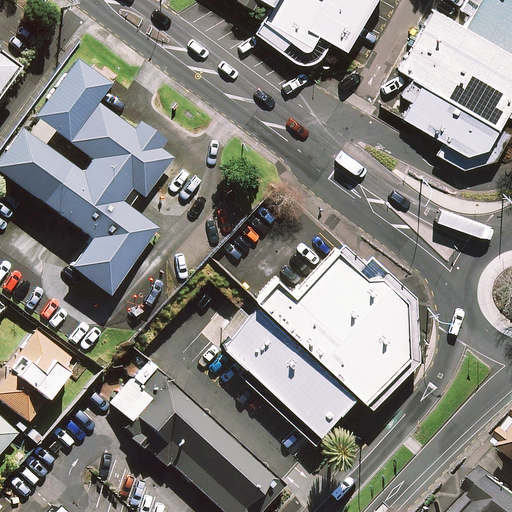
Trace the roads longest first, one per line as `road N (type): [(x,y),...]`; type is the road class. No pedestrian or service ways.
road 1 (secondary): [(327,511),(434,388),(463,307)]
road 2 (residential): [(463,300),(295,139)]
road 3 (residential): [(113,0),(295,139)]
road 4 (residential): [(295,139),(435,215),(497,235)]
road 5 (secondary): [(511,375),(375,511)]
road 6 (residential): [(0,120),(81,0)]
